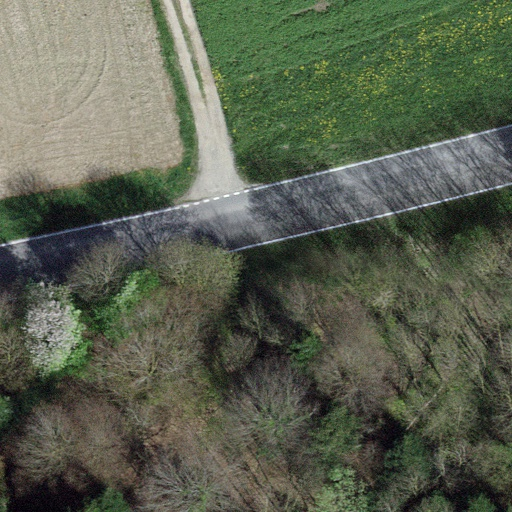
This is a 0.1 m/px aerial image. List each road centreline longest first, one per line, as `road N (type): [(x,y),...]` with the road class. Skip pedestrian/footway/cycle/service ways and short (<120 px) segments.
road 1 (tertiary): [(511,147),(223,225),(0,273)]
road 2 (track): [(223,225),(186,0)]
